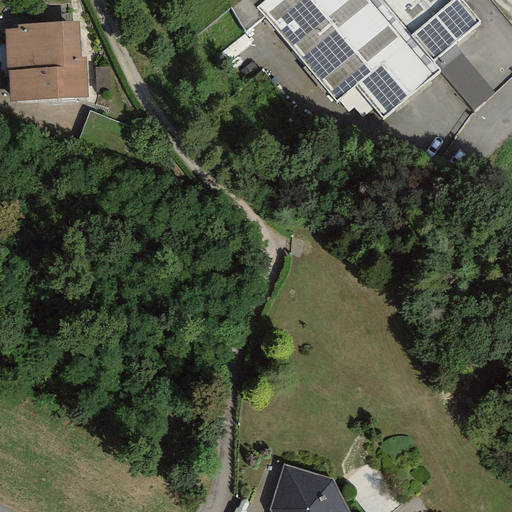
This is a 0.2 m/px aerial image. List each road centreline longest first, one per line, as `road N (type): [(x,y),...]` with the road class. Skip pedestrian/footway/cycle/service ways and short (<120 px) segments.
road 1 (track): [(215,511),(271,262),(96,0)]
road 2 (unknown): [(0,119),(71,131),(143,75)]
